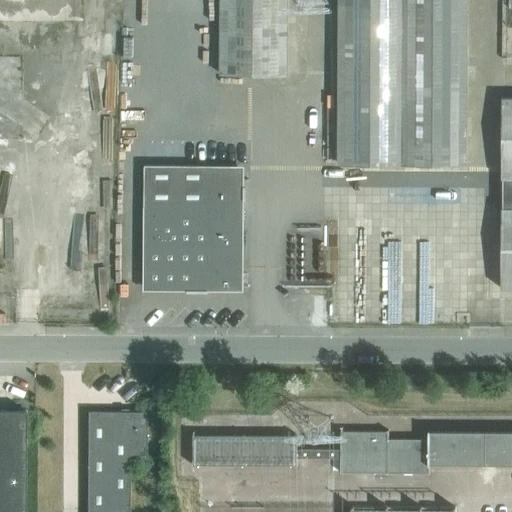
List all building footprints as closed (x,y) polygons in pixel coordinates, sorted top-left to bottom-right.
[(286,75),(286,0),(221,0),(221,74),(286,75)] [(466,0),(339,0),(338,163),(466,163),(466,0)] [(511,98),(501,98),(501,178),(503,178),(503,208),(501,208),(501,288),(511,288),(511,98)] [(231,165),(144,165),(144,206),(147,206),(147,225),(143,225),(143,226),(149,226),(149,284),(196,284),(198,282),(208,282),(208,290),(209,290),(209,286),(240,286),(240,226),(244,226),(244,225),(240,225),(240,167),(231,167),(231,165)] [(144,274),(144,262),(128,262),(127,273),(144,274)] [(0,511),(23,511),(24,411),(0,410),(0,511)] [(128,511),(129,458),(146,458),(146,411),(87,411),(86,511),(128,511)] [(511,431),(430,432),(430,430),(428,430),(428,440),(389,439),(389,430),(341,430),(341,449),(297,449),(297,435),(193,434),(193,465),(297,466),(297,457),(341,457),(341,473),(342,473),(342,471),(374,471),(374,473),(375,473),(375,476),(387,476),(387,473),(388,473),(388,472),(428,472),(428,473),(429,473),(429,464),(511,463),(511,431)]
